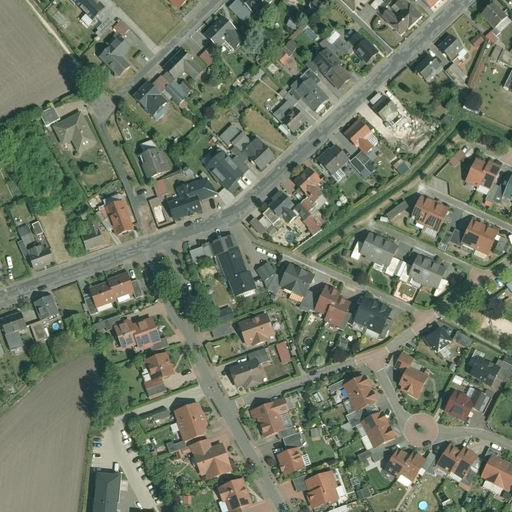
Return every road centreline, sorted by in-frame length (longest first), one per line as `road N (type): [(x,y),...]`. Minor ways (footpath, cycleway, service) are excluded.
road 1 (residential): [(461,0),(247,201),(167,237)]
road 2 (residential): [(374,358),(402,413),(421,430),(435,437),(481,434),(511,447)]
road 3 (residential): [(429,317),(282,251)]
road 4 (residential): [(227,407),(374,358)]
road 5 (residential): [(145,245),(0,297)]
road 6 (residential): [(216,0),(110,107)]
road 7 (residential): [(491,275),(373,225)]
